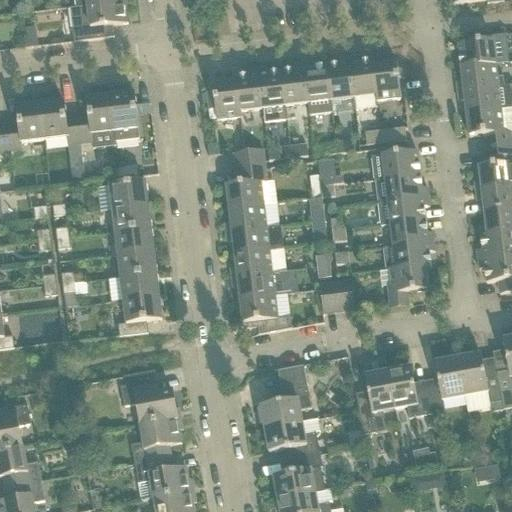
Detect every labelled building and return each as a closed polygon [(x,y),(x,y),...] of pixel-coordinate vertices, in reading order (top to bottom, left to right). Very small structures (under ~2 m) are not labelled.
[(74,0),(76,9),(125,3),(125,0),(74,0)] [(79,31),(73,31),(74,44),(80,43),(110,40),(108,28),(113,27),(128,25),(125,3),(76,9),(76,10),(79,31)] [(38,40),(28,41),(29,49),(39,48),(38,40)] [(461,70),(495,66),(493,42),(458,46),(461,70)] [(378,103),(373,62),(359,64),(358,58),(349,59),(354,100),(356,112),(377,109),(376,103),(378,103)] [(354,100),(349,59),(340,60),(340,66),(327,68),(331,102),(354,100)] [(374,62),(373,62),(378,103),(401,100),(399,81),(405,80),(404,70),(398,71),(397,65),(374,68),(374,62)] [(312,64),(303,65),(308,105),(309,117),(332,114),(331,102),(327,68),(313,69),(312,64)] [(294,72),(281,73),(285,108),(308,105),(303,65),(293,66),(294,72)] [(495,66),(461,70),(463,83),(457,84),(458,93),(504,87),(503,78),(497,79),(495,66)] [(267,69),(258,70),(263,111),(264,124),(287,122),(285,108),(281,73),(268,75),(267,69)] [(249,77),(236,79),(241,119),(242,119),(241,113),(263,111),(258,70),(248,71),(249,77)] [(241,119),(236,79),(235,79),(235,85),(213,88),(213,93),(207,94),(209,103),(214,103),(217,122),(241,119)] [(511,86),(504,87),(458,93),(459,103),(465,102),(466,115),(501,111),(511,109),(511,86)] [(134,95),(110,98),(115,133),(116,143),(139,140),(138,131),(134,95)] [(115,133),(110,98),(87,101),(89,116),(77,117),(81,146),(92,145),(93,151),(116,148),(115,133)] [(64,103),(40,106),(44,142),(68,139),(69,148),(81,146),(77,117),(65,119),(64,103)] [(19,124),(7,126),(11,155),(22,153),(21,145),(44,142),(40,106),(17,109),(19,124)] [(503,134),(501,111),(466,115),(469,139),(481,137),(482,150),(511,146),(509,133),(503,134)] [(0,155),(11,155),(7,126),(0,126),(0,155)] [(405,129),(376,133),(378,146),(406,142),(405,129)] [(378,146),(376,133),(365,135),(366,147),(378,146)] [(347,143),(336,144),(337,157),(349,155),(347,143)] [(337,157),(336,144),(325,145),(326,158),(337,157)] [(295,148),(297,160),(308,159),(306,146),(295,148)] [(297,160),(295,148),(284,149),(285,162),(297,160)] [(420,177),(417,153),(394,156),(393,149),(381,151),(385,181),(420,177)] [(268,151),(269,164),(281,162),(279,150),(268,151)] [(263,151),(234,155),(236,168),(256,165),(265,164),(263,151)] [(511,152),(483,156),(485,168),(479,169),(481,183),(475,184),(476,193),(511,188),(511,152)] [(333,187),(332,176),(330,162),(318,164),(319,178),(321,189),(333,187)] [(110,182),(139,179),(137,166),(109,170),(110,182)] [(238,186),(226,187),(229,211),(264,207),(261,184),(267,184),(265,170),(256,171),(236,174),(238,186)] [(420,177),(385,181),(376,182),(378,205),(388,204),(428,199),(427,189),(421,190),(420,177)] [(321,189),(319,178),(309,178),(312,200),(322,199),(321,189)] [(113,212),(148,208),(145,184),(110,188),(113,212)] [(335,199),(333,187),(321,189),(322,199),(322,200),(335,199)] [(511,188),(476,193),(477,203),(483,202),(484,215),(511,211),(511,188)] [(388,204),(378,205),(381,227),(391,226),(425,222),(423,209),(429,208),(428,199),(388,204)] [(325,223),(323,211),(322,201),(309,202),(312,224),(325,223)] [(53,209),(54,219),(66,217),(65,207),(53,209)] [(264,207),(229,211),(231,224),(225,225),(226,234),(267,230),(264,207)] [(148,208),(113,212),(115,235),(151,230),(148,208)] [(34,211),(36,221),(48,219),(46,209),(34,211)] [(511,211),(484,215),(486,228),(480,229),(481,238),(511,234),(511,211)] [(332,233),(345,232),(343,221),(331,222),(332,233)] [(425,222),(391,226),(393,249),(434,244),(433,234),(427,235),(425,222)] [(326,234),(325,223),(312,224),(313,235),(326,234)] [(280,228),(267,230),(226,234),(227,244),(233,243),(235,256),(269,252),(283,250),(280,228)] [(57,242),(69,240),(68,230),(55,232),(57,242)] [(151,230),(115,235),(118,257),(154,253),(151,230)] [(38,244),(51,242),(49,232),(37,233),(38,244)] [(346,243),(345,232),(332,233),(333,245),(346,243)] [(511,234),(481,238),(483,251),(477,252),(478,262),(511,257),(511,234)] [(71,250),(69,240),(57,242),(58,252),(71,250)] [(52,252),(51,242),(38,244),(40,254),(52,252)] [(393,249),(384,250),(386,272),(390,271),(390,272),(430,268),(429,254),(435,254),(434,244),(393,249)] [(269,252),(235,256),(236,270),(230,270),(231,280),(272,275),(269,252)] [(156,276),(154,253),(118,257),(121,280),(156,276)] [(335,256),(336,267),(349,266),(347,254),(335,256)] [(317,269),(330,268),(329,257),(316,258),(317,269)] [(511,257),(478,262),(479,271),(485,271),(487,285),(498,283),(500,296),(511,294),(511,257)] [(331,279),(330,268),(317,269),(319,281),(331,279)] [(392,288),(387,289),(390,312),(409,309),(407,294),(427,292),(425,269),(431,269),(430,268),(390,272),(392,288)] [(62,287),(75,285),(74,275),(61,277),(62,287)] [(275,297),(272,275),(231,280),(233,289),(239,288),(240,302),(275,297)] [(156,276),(121,280),(123,302),(159,298),(156,276)] [(44,289),(57,287),(55,277),(42,279),(44,289)] [(338,285),(342,313),(354,312),(351,283),(338,285)] [(76,295),(75,285),(62,287),(64,297),(76,295)] [(323,316),(336,314),(332,285),(320,287),(323,316)] [(57,287),(44,289),(45,299),(58,298),(57,287)] [(277,320),(275,297),(240,302),(243,325),(249,325),(249,331),(258,330),(258,337),(292,331),(290,319),(277,320)] [(159,298),(123,302),(126,325),(118,326),(119,339),(148,335),(147,323),(162,322),(159,298)] [(4,339),(1,316),(0,316),(0,352),(14,350),(13,338),(4,339)] [(511,340),(503,342),(507,365),(495,367),(497,377),(501,394),(504,411),(511,409),(511,340)] [(481,356),(458,361),(465,399),(488,394),(492,414),(504,412),(504,411),(501,394),(497,377),(485,379),(481,356)] [(439,388),(427,390),(433,417),(445,415),(443,403),(465,399),(458,361),(435,365),(439,388)] [(277,372),(283,404),(260,408),(265,431),(302,424),(300,412),(311,410),(303,367),(277,372)] [(411,369),(388,374),(395,412),(407,410),(410,422),(426,419),(428,430),(434,429),(433,417),(427,390),(415,392),(411,369)] [(140,428),(177,421),(172,392),(159,394),(155,373),(130,377),(132,387),(120,389),(124,409),(136,407),(140,428)] [(395,412),(388,374),(365,378),(369,401),(357,403),(364,439),(387,434),(383,415),(395,412)] [(76,390),(72,398),(80,401),(84,393),(76,390)] [(0,453),(23,449),(19,429),(31,427),(27,407),(0,411),(0,453)] [(177,421),(140,428),(143,445),(131,447),(135,466),(171,459),(169,448),(182,446),(177,421)] [(302,424),(265,431),(269,454),(292,450),(294,462),(320,457),(316,434),(304,436),(302,424)] [(511,436),(502,439),(509,479),(511,478),(511,436)] [(23,449),(0,453),(0,480),(3,479),(5,490),(42,484),(38,464),(26,467),(23,449)] [(320,457),(294,462),(296,474),(273,478),(278,501),(315,494),(325,492),(321,469),(323,469),(320,457)] [(171,459),(135,466),(138,486),(141,503),(154,501),(191,494),(188,482),(186,468),(174,471),(171,459)] [(498,468),(490,469),(492,482),(501,481),(498,468)] [(444,474),(432,476),(434,491),(447,488),(444,474)] [(7,502),(0,503),(0,511),(34,511),(34,505),(45,503),(42,484),(5,490),(7,502)] [(376,485),(366,487),(368,498),(377,496),(376,485)] [(315,494),(278,501),(279,511),(330,511),(329,504),(332,503),(330,491),(325,492),(315,494)] [(194,511),(191,494),(154,501),(155,511),(194,511)] [(103,499),(92,501),(94,511),(105,509),(103,499)]
